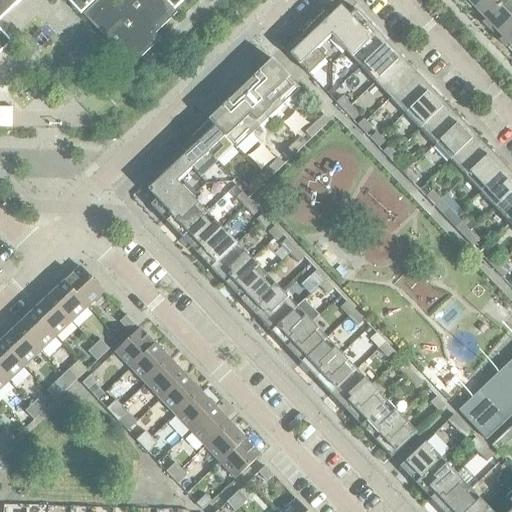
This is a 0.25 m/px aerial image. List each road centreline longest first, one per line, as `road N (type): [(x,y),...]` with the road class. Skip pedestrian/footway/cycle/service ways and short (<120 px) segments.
road 1 (residential): [(357,511),(106,245),(80,243)]
road 2 (residential): [(80,243),(91,187),(287,0)]
road 3 (residential): [(511,114),(404,0)]
